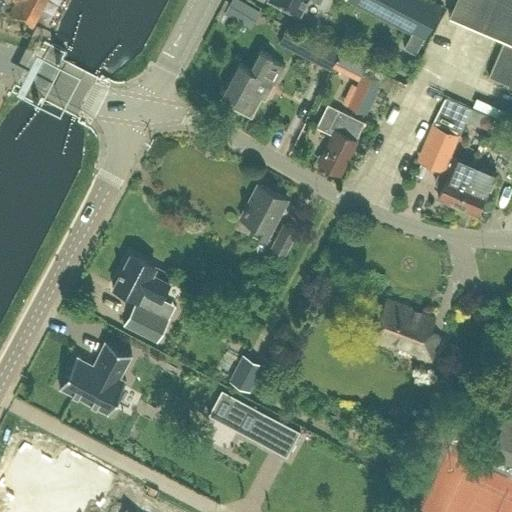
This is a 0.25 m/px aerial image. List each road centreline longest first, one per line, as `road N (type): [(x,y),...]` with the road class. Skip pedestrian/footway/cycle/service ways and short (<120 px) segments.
road 1 (unclassified): [(511,233),(406,228),(207,123)]
road 2 (tertiary): [(0,382),(145,111)]
road 3 (unknown): [(362,207),(457,26)]
road 4 (tertiary): [(145,111),(99,102),(0,58)]
road 5 (tertiary): [(145,111),(202,0)]
